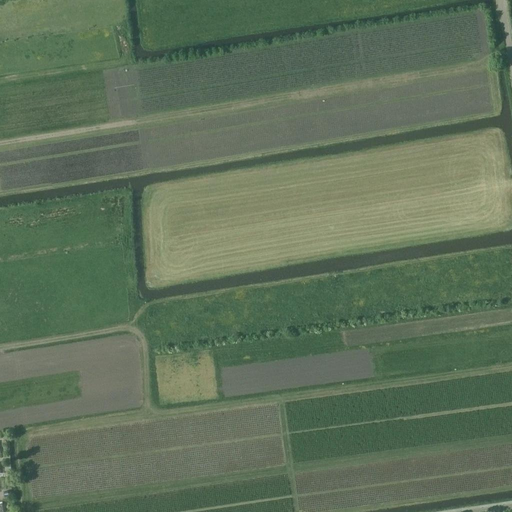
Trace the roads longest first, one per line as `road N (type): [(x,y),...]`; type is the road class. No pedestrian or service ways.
road 1 (track): [(0,347),(137,328),(156,413),(511,366)]
road 2 (track): [(0,143),(469,70),(511,51)]
